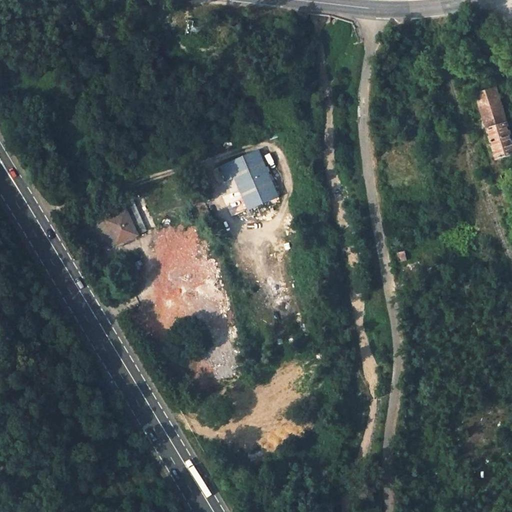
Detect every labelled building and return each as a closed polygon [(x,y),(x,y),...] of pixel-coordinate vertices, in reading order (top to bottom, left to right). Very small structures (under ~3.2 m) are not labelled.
[(496,159),(511,155),(511,125),(502,85),(478,91),(496,159)] [(266,147),(221,167),(227,181),(235,177),(248,209),(278,196),(264,162),(271,159),(266,147)] [(122,213),(107,221),(112,231),(115,230),(121,242),(147,230),(132,198),(118,204),(122,213)] [(272,242),(275,261),(291,259),(289,240),(272,242)] [(407,250),(398,251),(399,261),(408,260),(407,250)] [(420,386),(430,383),(427,372),(417,374),(420,386)] [(221,457),(216,459),(221,466),(225,464),(221,457)]
